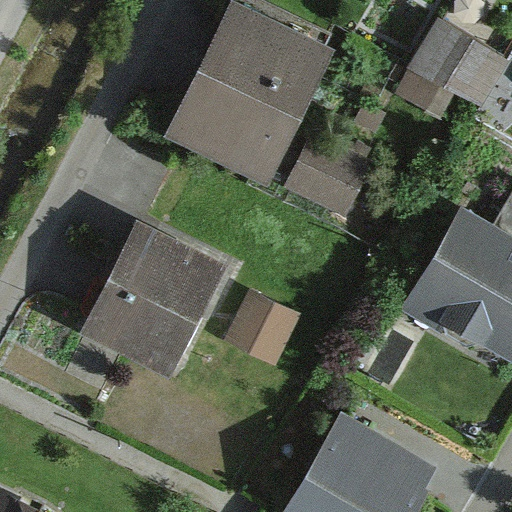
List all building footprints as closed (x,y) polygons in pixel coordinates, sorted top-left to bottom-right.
[(336,54),(232,4),(169,133),(272,183),(336,54)] [(499,55),(436,20),(409,67),(473,103),(499,55)] [(372,170),(318,142),(294,187),(348,216),(372,170)] [(511,193),(492,232),(463,217),(415,308),(511,357),(511,193)] [(224,268),(137,224),(84,330),(171,373),(224,268)] [(307,324),(261,301),(239,345),(285,368),(307,324)] [(342,431),(298,511),(416,511),(434,480),(342,431)] [(0,511),(30,511),(0,497),(0,511)]
